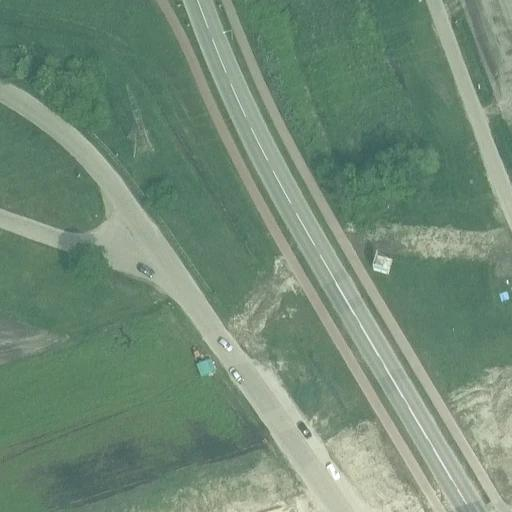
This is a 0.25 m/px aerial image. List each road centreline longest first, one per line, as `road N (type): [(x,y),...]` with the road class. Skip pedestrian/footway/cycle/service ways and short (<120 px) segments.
road 1 (tertiary): [(470,511),(310,245),(198,0)]
road 2 (unclassified): [(335,511),(123,203),(45,120),(0,95)]
road 3 (unclassified): [(511,211),(435,0)]
road 4 (unknown): [(179,283),(104,265),(0,224)]
